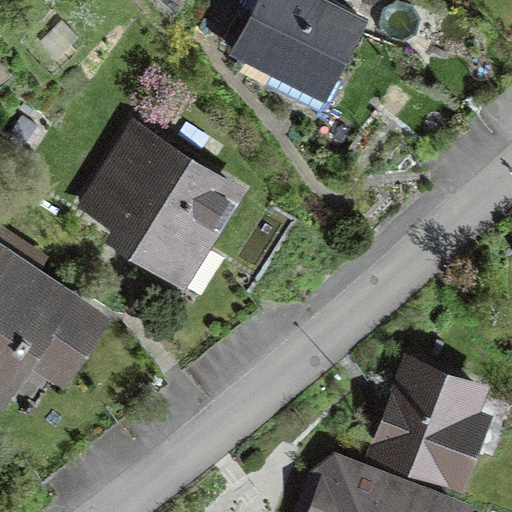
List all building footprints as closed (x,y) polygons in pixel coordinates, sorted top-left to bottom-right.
[(343,0),(262,0),(230,62),(331,115),(381,20),(343,0)] [(511,0),(503,0),(378,113),(418,157),(433,143),(454,124),(477,103),(503,81),(511,72),(511,0)] [(134,123),(80,209),(171,267),(193,233),(203,239),(236,187),(134,123)] [(0,399),(32,350),(61,369),(95,316),(32,276),(45,257),(0,228),(0,399)] [(252,303),(217,258),(143,315),(179,361),(192,350),(218,330),(241,312),(252,303)] [(164,378),(128,331),(3,428),(39,475),(50,466),(76,446),(100,427),(125,408),(151,388),(164,378)] [(508,400),(407,359),(366,461),(467,501),(508,400)] [(307,476),(293,511),(478,511),(340,457),(307,476)]
